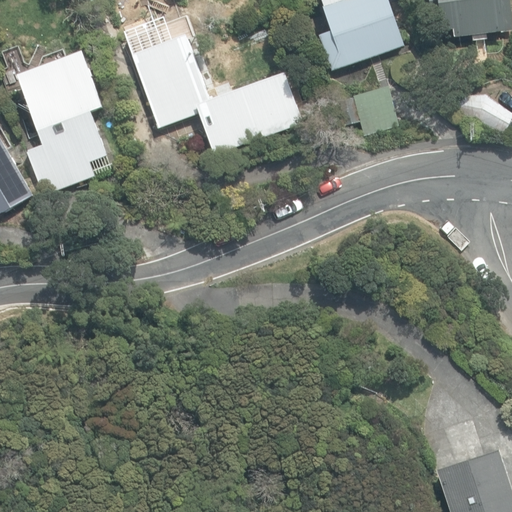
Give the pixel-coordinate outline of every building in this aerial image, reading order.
[(322,35),(334,71),(405,47),(388,0),(348,0),(346,1),(345,0),(322,0),(333,31),(322,35)] [(473,34),(474,40),(489,38),(488,32),(511,28),(511,13),(510,0),(438,0),(443,30),(454,29),(455,36),(473,34)] [(199,110),(214,150),(302,119),(285,72),(211,98),(188,34),(132,54),(158,125),(199,110)] [(27,151),(43,195),(97,176),(92,162),(109,156),(93,111),(105,107),(84,50),(18,74),(44,144),(27,151)] [(354,94),(364,133),(399,124),(389,85),(354,94)] [(455,110),(504,132),(511,115),(511,111),(486,94),(464,96),(455,110)] [(337,102),(343,126),(359,122),(353,98),(337,102)] [(0,214),(34,195),(8,150),(13,147),(0,123),(0,214)] [(451,511),(511,511),(511,485),(500,449),(438,469),(451,511)]
